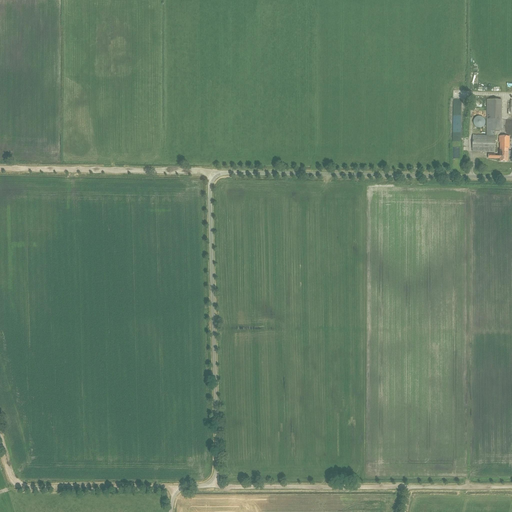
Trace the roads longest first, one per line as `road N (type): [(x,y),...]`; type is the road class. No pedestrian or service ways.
road 1 (unclassified): [(210,482),(213,177)]
road 2 (track): [(210,482),(511,486)]
road 3 (unclassified): [(511,177),(213,177)]
road 4 (track): [(0,168),(213,177)]
road 5 (track): [(177,490),(20,485),(0,436)]
